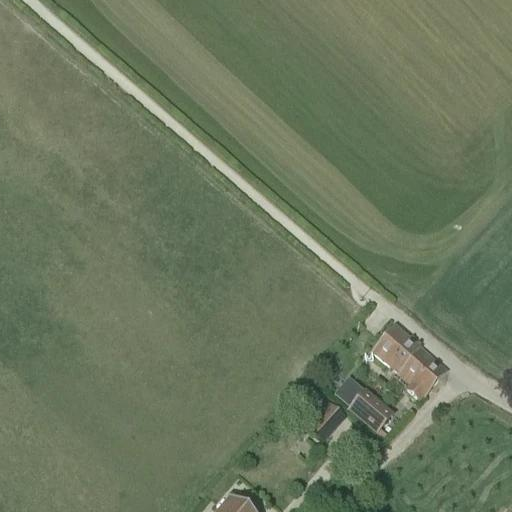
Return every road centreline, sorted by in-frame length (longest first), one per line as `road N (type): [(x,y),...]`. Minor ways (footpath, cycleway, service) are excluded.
road 1 (track): [(382,311),(22,0)]
road 2 (unclassified): [(511,407),(382,311)]
road 3 (unknown): [(289,511),(348,447),(365,447),(383,461)]
